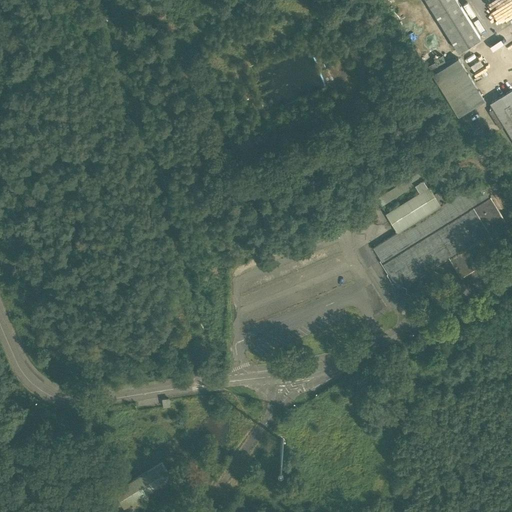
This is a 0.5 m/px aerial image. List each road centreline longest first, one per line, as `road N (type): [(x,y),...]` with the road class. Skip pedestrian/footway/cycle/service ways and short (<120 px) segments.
road 1 (unclassified): [(511,262),(356,356),(308,373),(66,401),(24,373),(0,325)]
road 2 (track): [(361,223),(472,166),(511,216)]
